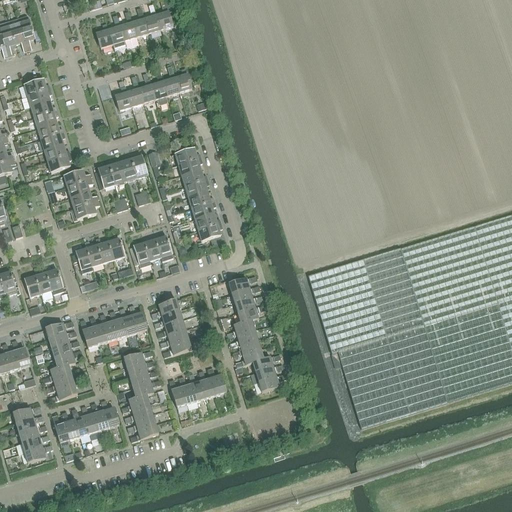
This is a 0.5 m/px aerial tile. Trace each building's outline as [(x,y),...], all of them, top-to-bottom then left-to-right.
[(163,15),(156,17),(161,32),(173,28),(168,14),(171,13),(168,1),(160,4),(163,15)] [(144,21),(149,35),(161,32),(156,17),(152,6),(148,7),(152,19),(144,21)] [(132,24),(137,39),(149,35),(144,21),(141,10),(136,11),(140,22),(132,24)] [(125,43),(137,39),(132,24),(129,13),(124,15),(128,26),(120,28),(125,43)] [(113,46),(112,46),(114,52),(126,49),(124,43),(125,43),(120,28),(116,17),(112,18),(116,29),(108,32),(113,46)] [(26,18),(17,21),(27,53),(31,52),(28,43),(35,41),(28,19),(26,18)] [(17,21),(8,24),(15,47),(20,45),(23,54),(27,53),(17,21)] [(8,24),(0,26),(0,34),(8,59),(15,57),(13,52),(16,51),(15,47),(8,24)] [(104,33),(96,35),(100,50),(112,46),(113,46),(108,32),(106,26),(102,27),(104,33)] [(180,95),(192,91),(187,76),(186,76),(185,70),(181,71),(183,77),(175,80),(180,95)] [(159,104),(161,105),(167,103),(168,101),(167,99),(168,98),(163,83),(159,72),(155,73),(158,85),(151,87),(156,102),(158,101),(159,104)] [(163,83),(168,98),(180,95),(175,80),(173,74),(169,75),(171,81),(163,83)] [(132,109),(144,106),(139,90),(135,78),(131,79),(135,92),(127,94),(132,109)] [(139,90),(144,106),(156,102),(151,87),(149,81),(145,82),(147,88),(139,90)] [(25,87),(28,99),(51,92),(49,87),(45,88),(43,82),(25,87)] [(123,95),(114,98),(119,113),(132,109),(127,94),(125,88),(124,89),(121,90),(123,95)] [(23,100),(26,111),(31,109),(50,104),(48,98),(52,97),(51,92),(28,99),(23,100)] [(31,109),(34,120),(57,113),(56,108),(51,109),(50,104),(31,109)] [(34,120),(38,131),(56,125),(54,119),(59,118),(57,113),(34,120)] [(38,131),(41,142),(63,135),(62,130),(58,131),(56,125),(38,131)] [(41,142),(44,152),(63,147),(61,141),(65,140),(63,135),(41,142)] [(0,142),(0,154),(5,153),(3,147),(9,145),(7,140),(0,142)] [(44,152),(47,163),(70,157),(68,151),(64,153),(63,147),(44,152)] [(201,161),(199,156),(195,157),(193,151),(175,156),(178,168),(201,161)] [(0,154),(0,165),(14,162),(12,157),(6,159),(5,153),(0,154)] [(156,153),(148,156),(154,174),(158,173),(156,167),(160,166),(156,153)] [(70,157),(47,163),(51,175),(70,169),(68,163),(72,162),(70,157)] [(129,158),(136,181),(147,178),(142,159),(136,161),(134,157),(129,158)] [(120,165),(126,184),(136,181),(129,158),(124,160),(126,164),(120,165)] [(178,168),(181,178),(200,173),(198,167),(202,166),(201,161),(178,168)] [(14,162),(0,165),(0,178),(11,175),(9,169),(15,167),(14,162)] [(108,165),(115,187),(126,184),(120,165),(114,167),(113,163),(108,165)] [(108,165),(103,166),(104,170),(98,172),(103,191),(115,187),(108,165)] [(82,173),(64,178),(67,190),(91,182),(90,177),(84,179),(82,173)] [(181,178),(184,189),(207,182),(206,177),(201,178),(200,173),(181,178)] [(91,182),(67,190),(70,200),(89,195),(87,188),(93,187),(91,182)] [(184,189),(188,201),(206,195),(205,189),(209,188),(207,182),(184,189)] [(146,194),(140,195),(144,207),(149,205),(146,194)] [(70,200),(73,211),(74,211),(98,204),(96,199),(90,201),(89,195),(70,200)] [(144,207),(140,195),(135,197),(138,208),(144,207)] [(188,201),(191,211),(214,205),(212,200),(208,201),(206,195),(188,201)] [(58,204),(55,196),(48,198),(51,206),(58,204)] [(119,202),(122,213),(128,211),(125,200),(119,202)] [(122,213),(119,202),(113,203),(116,215),(122,213)] [(69,212),(73,223),(95,217),(93,210),(99,209),(98,204),(74,211),(73,211),(69,212)] [(191,211),(194,222),(213,217),(211,211),(215,210),(214,205),(191,211)] [(511,216),(308,279),(331,357),(338,355),(361,431),(511,385),(511,216)] [(194,222),(198,233),(220,226),(219,221),(215,222),(213,217),(194,222)] [(220,226),(198,233),(201,244),(219,238),(218,233),(222,231),(220,226)] [(19,227),(14,229),(12,229),(15,241),(22,239),(19,227)] [(174,234),(172,235),(174,240),(178,239),(182,238),(179,227),(173,229),(174,234)] [(2,232),(6,243),(12,242),(9,230),(2,232)] [(167,239),(156,243),(161,260),(162,264),(173,261),(167,239)] [(100,240),(95,242),(96,244),(103,266),(114,263),(108,245),(101,247),(100,240)] [(120,241),(108,245),(114,263),(125,259),(120,241)] [(156,243),(145,246),(150,264),(161,260),(156,243)] [(89,244),(85,245),(87,251),(92,269),(103,266),(96,244),(89,246),(89,244)] [(145,246),(133,249),(139,267),(150,264),(145,246)] [(76,257),(72,258),(74,265),(78,264),(82,276),(93,273),(92,269),(87,251),(75,255),(76,257)] [(178,267),(169,270),(171,275),(180,272),(178,267)] [(57,272),(46,276),(52,293),(53,297),(64,293),(57,272)] [(0,277),(0,282),(5,298),(5,299),(16,296),(16,297),(19,297),(17,289),(14,290),(13,285),(15,284),(13,276),(10,277),(10,275),(0,277)] [(46,276),(35,279),(41,296),(43,302),(53,299),(51,293),(52,293),(46,276)] [(35,279),(24,282),(29,300),(41,296),(35,279)] [(240,283),(229,287),(232,297),(249,291),(248,287),(257,284),(255,279),(245,282),(240,283)] [(249,291),(232,297),(235,307),(252,301),(251,296),(260,294),(258,289),(249,291)] [(252,301),(235,307),(238,316),(255,311),(254,306),(263,304),(261,299),(252,301)] [(160,314),(151,317),(152,321),(162,319),(179,313),(176,303),(158,308),(160,314)] [(133,308),(129,309),(132,318),(132,319),(137,336),(147,333),(142,315),(136,317),(133,308)] [(255,311),(238,316),(241,326),(251,323),(258,321),(257,316),(266,313),(264,308),(255,311)] [(124,311),(119,312),(122,322),(127,339),(137,336),(132,319),(132,318),(126,320),(124,311)] [(163,324),(154,326),(155,330),(155,331),(165,328),(182,323),(179,313),(162,319),(163,324)] [(114,314),(109,315),(112,324),(112,325),(117,342),(127,339),(122,322),(122,321),(117,323),(114,314)] [(104,317),(99,318),(102,327),(107,345),(117,342),(112,325),(112,324),(107,326),(104,317)] [(94,319),(90,321),(93,330),(98,348),(107,345),(102,327),(97,329),(94,319)] [(85,322),(80,324),(88,351),(98,348),(93,330),(87,332),(85,322)] [(166,333),(157,336),(158,340),(158,341),(167,338),(185,333),(182,323),(165,328),(166,333)] [(235,333),(226,336),(228,341),(237,338),(254,333),(251,323),(241,326),(234,328),(235,333)] [(72,324),(45,332),(48,342),(66,337),(65,332),(74,329),(72,324)] [(169,343),(160,346),(161,349),(161,350),(170,348),(188,342),(185,333),(167,338),(169,343)] [(238,344),(229,346),(231,351),(240,348),(257,343),(254,333),(237,338),(238,344)] [(66,337),(48,342),(51,352),(69,346),(68,341),(77,339),(75,334),(66,337)] [(172,353),(163,355),(164,359),(164,360),(191,352),(188,342),(170,348),(172,353)] [(17,343),(12,345),(15,353),(15,355),(20,371),(30,368),(25,350),(19,352),(17,343)] [(241,353),(232,356),(234,361),(243,358),(260,353),(257,343),(240,348),(241,353)] [(69,346),(51,352),(54,361),(72,356),(71,351),(80,348),(78,344),(69,346)] [(7,346),(2,348),(5,358),(10,374),(20,371),(15,355),(15,353),(10,355),(7,346)] [(72,356),(54,361),(57,371),(68,368),(75,366),(73,361),(82,358),(81,353),(72,356)] [(244,363),(235,366),(237,370),(253,366),(263,362),(260,353),(243,358),(244,363)] [(151,354),(124,362),(127,371),(144,366),(143,361),(152,358),(151,354)] [(0,376),(0,377),(10,374),(5,358),(5,356),(0,357),(0,376)] [(263,362),(253,366),(256,375),(274,370),(272,365),(281,362),(280,357),(271,360),(263,362)] [(144,366),(127,371),(130,381),(147,376),(146,371),(155,368),(154,363),(144,366)] [(274,370),(256,375),(259,385),(277,380),(275,374),(284,372),(283,367),(274,370)] [(52,379),(43,381),(44,386),(54,383),(71,378),(68,368),(57,371),(51,373),(52,379)] [(213,371),(208,372),(211,381),(216,398),(226,395),(221,378),(215,379),(213,371)] [(147,376),(130,381),(133,391),(150,386),(149,380),(158,378),(157,373),(147,376)] [(203,374),(198,375),(201,384),(206,401),(216,398),(211,381),(206,382),(203,374)] [(193,377),(189,378),(191,387),(197,404),(206,401),(201,384),(196,385),(193,377)] [(277,380),(259,385),(262,395),(280,390),(278,384),(287,382),(286,377),(277,380)] [(55,388),(46,391),(47,396),(57,393),(74,388),(71,378),(54,383),(55,388)] [(184,379),(179,381),(181,390),(187,407),(197,404),(191,387),(186,388),(184,379)] [(174,382),(169,384),(171,393),(176,410),(177,410),(187,407),(181,390),(176,391),(174,382)] [(150,386),(133,391),(136,401),(146,398),(153,396),(152,390),(161,387),(160,383),(150,386)] [(58,398),(49,401),(50,406),(59,403),(77,397),(74,388),(57,393),(58,398)] [(130,408),(121,411),(123,416),(132,413),(149,408),(146,398),(136,401),(129,403),(130,408)] [(106,403),(101,404),(104,413),(109,431),(118,428),(119,428),(114,410),(108,412),(106,403)] [(96,406),(91,407),(94,416),(99,434),(109,431),(104,413),(99,415),(96,406)] [(133,418),(124,421),(125,425),(135,423),(152,417),(149,408),(132,413),(133,418)] [(40,409),(13,417),(16,427),(34,422),(32,416),(42,414),(40,409)] [(86,409),(81,410),(84,419),(89,437),(99,434),(94,416),(89,418),(86,409)] [(77,412),(72,413),(74,422),(80,440),(89,437),(84,419),(79,421),(77,412)] [(67,415),(62,416),(64,425),(70,443),(80,440),(74,422),(70,424),(67,415)] [(136,428),(127,430),(128,435),(138,432),(155,427),(152,417),(135,423),(136,428)] [(57,418),(52,419),(55,428),(60,445),(60,446),(61,450),(71,447),(70,443),(64,425),(60,427),(57,418)] [(34,422),(16,427),(19,437),(36,431),(35,426),(44,423),(44,422),(43,419),(34,422)] [(139,437),(130,440),(131,444),(131,445),(158,437),(155,427),(138,432),(139,437)] [(36,431),(19,437),(22,446),(39,441),(38,435),(47,433),(46,428),(36,431)] [(39,441),(22,446),(25,456),(42,451),(41,445),(50,442),(49,438),(39,441)] [(42,451),(25,456),(28,466),(45,461),(44,455),(53,452),(52,448),(42,451)]
